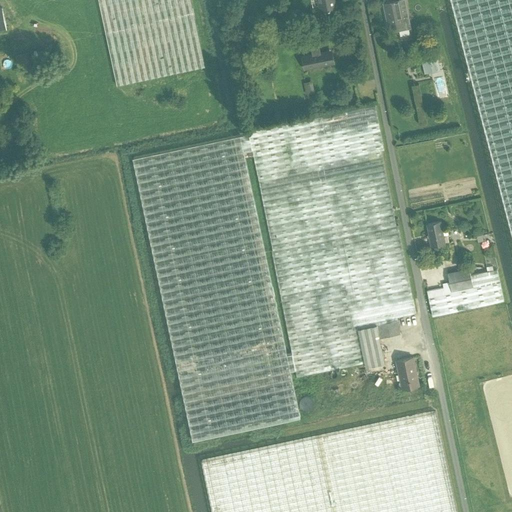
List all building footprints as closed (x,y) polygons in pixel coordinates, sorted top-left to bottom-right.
[(98,0),(117,85),(205,66),(190,0),(98,0)] [(333,0),(318,0),(320,10),(335,7),(333,0)] [(410,28),(404,0),(399,0),(383,3),(388,28),(390,27),(391,32),(410,28)] [(511,0),(451,0),(511,233),(511,0)] [(303,68),(334,62),(332,51),(320,53),(319,43),(310,45),(312,55),(301,56),(303,68)] [(19,68),(54,61),(51,48),(16,56),(19,68)] [(422,59),(425,73),(441,69),(437,55),(422,59)] [(312,81),(303,83),(306,94),(314,92),(312,81)] [(366,366),(385,362),(380,337),(400,333),(397,317),(415,313),(398,225),(396,225),(381,150),(384,150),(375,105),(249,130),(249,132),(133,157),(193,439),(300,417),(290,370),(296,368),(297,376),(365,362),(366,366)] [(431,246),(445,243),(440,221),(426,224),(431,246)] [(505,300),(499,273),(498,268),(469,274),(467,267),(446,272),(448,282),(441,283),(442,287),(426,291),(432,316),(505,300)] [(402,389),(419,385),(413,356),(396,360),(402,389)] [(456,511),(435,411),(201,460),(212,511),(456,511)]
